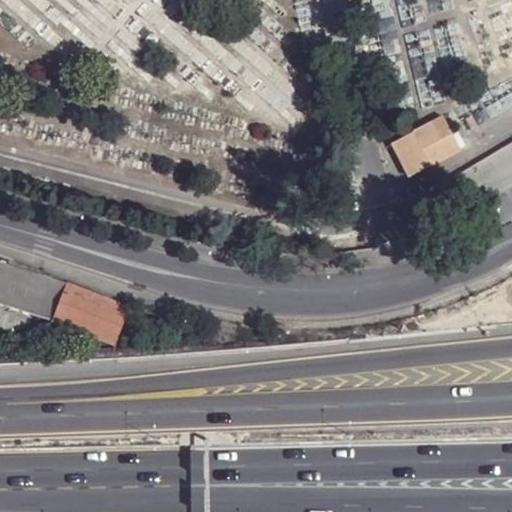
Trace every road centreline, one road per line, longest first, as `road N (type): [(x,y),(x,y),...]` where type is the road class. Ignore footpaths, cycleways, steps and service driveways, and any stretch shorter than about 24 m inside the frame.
road 1 (tertiary): [(0,223),(191,280),(259,290),(402,280),(511,240)]
road 2 (motorway): [(511,349),(0,401)]
road 3 (motorway): [(511,397),(0,411)]
road 4 (motorway): [(132,482),(511,499)]
road 5 (motorway): [(132,482),(511,472)]
road 6 (motorway): [(0,487),(132,482)]
